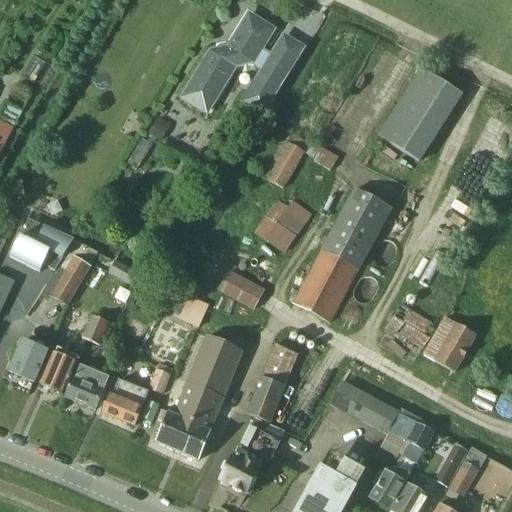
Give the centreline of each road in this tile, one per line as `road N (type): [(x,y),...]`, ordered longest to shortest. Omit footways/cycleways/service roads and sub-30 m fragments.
road 1 (track): [(511,82),(343,0)]
road 2 (tertiary): [(140,511),(0,452)]
